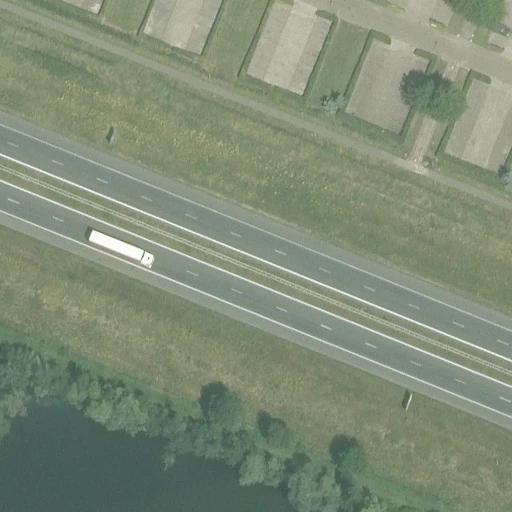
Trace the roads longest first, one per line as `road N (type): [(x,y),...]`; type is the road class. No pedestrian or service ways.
road 1 (motorway): [(0,197),(511,404)]
road 2 (motorway): [(511,347),(0,140)]
road 3 (unclassified): [(511,74),(329,0)]
